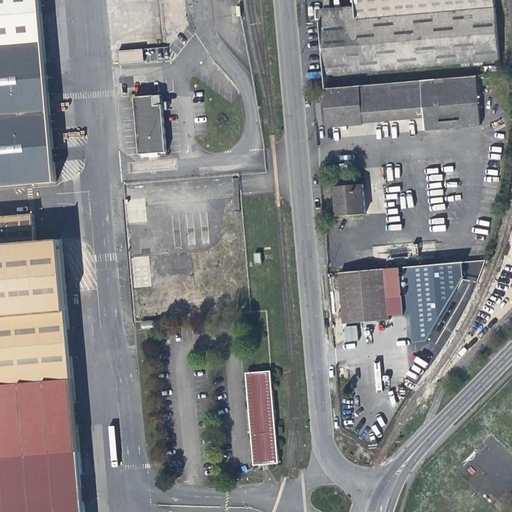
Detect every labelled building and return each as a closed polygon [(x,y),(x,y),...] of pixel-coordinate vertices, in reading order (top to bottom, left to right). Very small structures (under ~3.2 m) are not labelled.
[(0,0),(0,187),(58,182),(42,0),(0,0)] [(500,59),(495,0),(356,0),(358,19),(323,23),(326,75),(500,59)] [(121,52),(121,63),(145,61),(144,50),(121,52)] [(122,71),(123,90),(148,88),(146,69),(122,71)] [(481,124),(478,75),(325,90),(328,127),(366,124),(365,122),(425,116),(426,129),(481,124)] [(138,98),(142,154),(169,151),(164,95),(138,98)] [(341,217),(365,214),(362,185),(338,188),(341,217)] [(0,511),(87,511),(69,317),(63,240),(38,242),(36,215),(0,218),(0,511)] [(147,269),(147,277),(158,275),(157,267),(147,269)] [(385,270),(342,274),(346,324),(389,320),(388,300),(403,299),(400,269),(385,270)] [(345,341),(358,340),(356,325),(344,327),(345,341)] [(277,459),(270,368),(245,370),(252,461),(277,459)]
